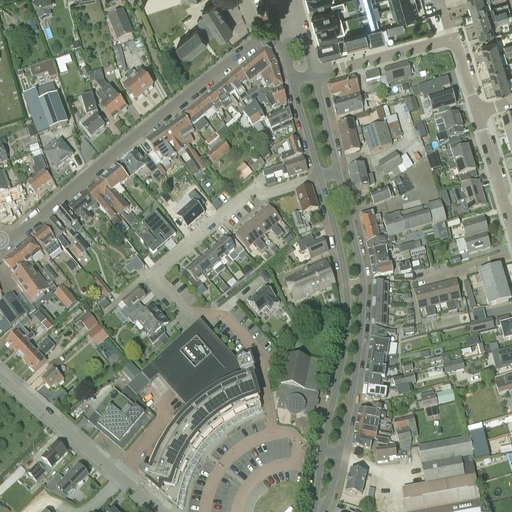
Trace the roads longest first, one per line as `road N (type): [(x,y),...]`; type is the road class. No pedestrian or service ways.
road 1 (residential): [(318,177),(249,191),(152,272),(190,315),(224,317),(262,357),(272,434)]
road 2 (tertiary): [(320,511),(349,410),(363,298),(338,171)]
road 3 (tertiary): [(318,177),(337,241),(347,328),(316,511)]
road 4 (tertiary): [(4,243),(262,38)]
road 5 (residential): [(161,511),(0,370)]
road 6 (residential): [(314,75),(456,39)]
